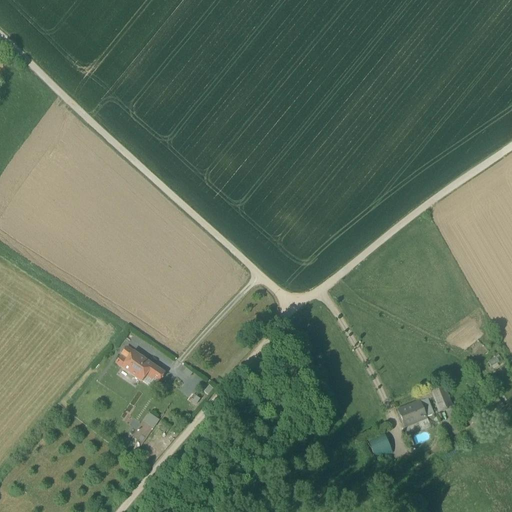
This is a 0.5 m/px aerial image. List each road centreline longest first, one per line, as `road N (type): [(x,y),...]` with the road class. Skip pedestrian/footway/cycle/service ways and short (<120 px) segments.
road 1 (unclassified): [(511,144),(287,315),(0,42)]
road 2 (track): [(118,511),(287,315)]
